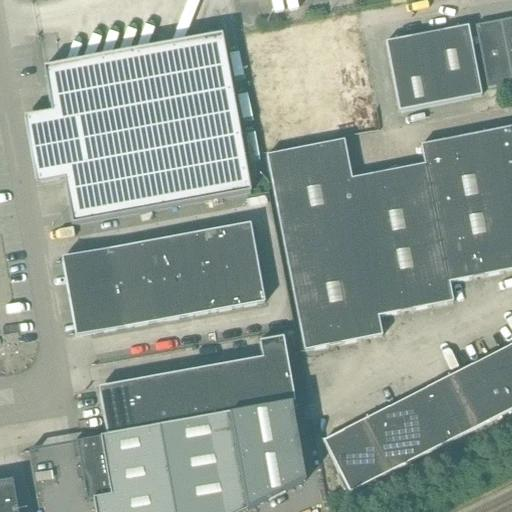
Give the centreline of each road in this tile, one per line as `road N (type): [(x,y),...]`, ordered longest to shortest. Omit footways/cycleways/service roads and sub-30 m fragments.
road 1 (unclassified): [(0,398),(60,387),(0,50)]
road 2 (unclassified): [(340,400),(511,312)]
